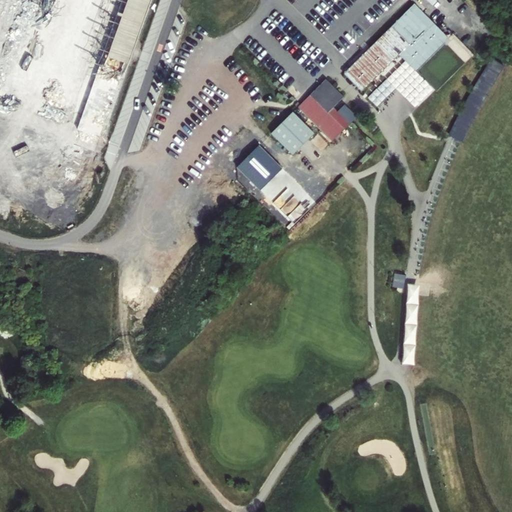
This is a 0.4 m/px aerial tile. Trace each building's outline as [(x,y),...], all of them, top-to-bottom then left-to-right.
[(151,0),(0,0),(0,207),(5,209),(12,187),(24,185),(34,182),(40,181),(46,178),(51,175),(57,173),(65,167),(73,162),(88,167),(96,141),(100,141),(107,135),(151,0)] [(364,92),(402,54),(418,70),(451,38),(417,3),(346,73),(364,92)] [(465,143),(501,63),(487,57),(452,137),(465,143)] [(328,79),(300,107),(334,141),(352,124),(335,107),(346,97),(328,79)] [(295,112),(274,133),(295,155),(316,133),(295,112)] [(198,203),(195,208),(209,214),(211,210),(198,203)] [(393,287),(404,289),(406,275),(394,273),(393,287)]
